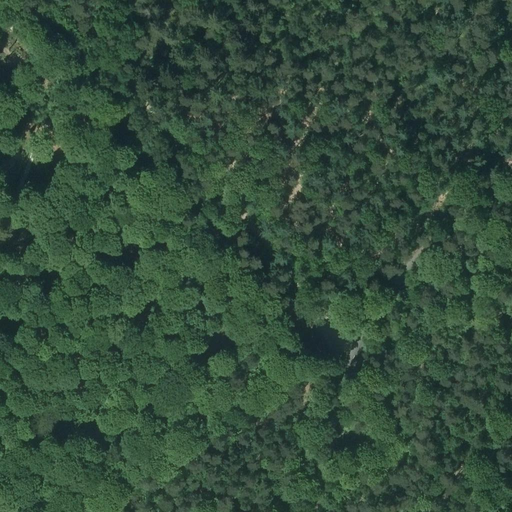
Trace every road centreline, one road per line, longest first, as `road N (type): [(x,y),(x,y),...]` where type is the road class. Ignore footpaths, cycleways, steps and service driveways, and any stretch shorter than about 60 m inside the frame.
road 1 (track): [(358,344),(341,336),(55,0)]
road 2 (unclassified): [(437,237),(358,344),(307,511)]
